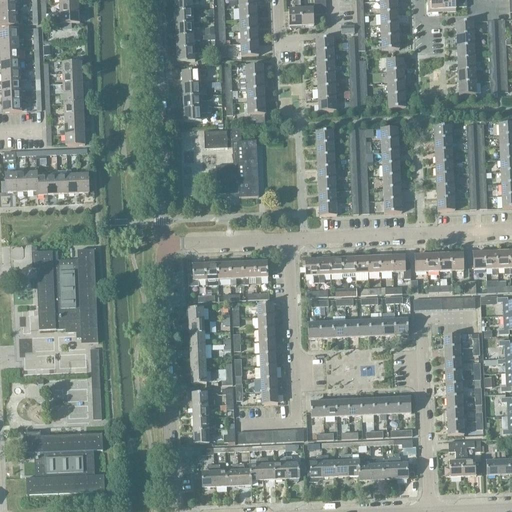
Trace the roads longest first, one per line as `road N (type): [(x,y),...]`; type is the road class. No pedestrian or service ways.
road 1 (residential): [(174,511),(166,243)]
road 2 (residential): [(166,243),(150,0)]
road 3 (residential): [(429,510),(420,321),(472,316)]
road 4 (residential): [(243,426),(290,424),(295,416),(287,238)]
road 5 (residential): [(511,229),(287,238)]
road 6 (residential): [(287,238),(166,243)]
